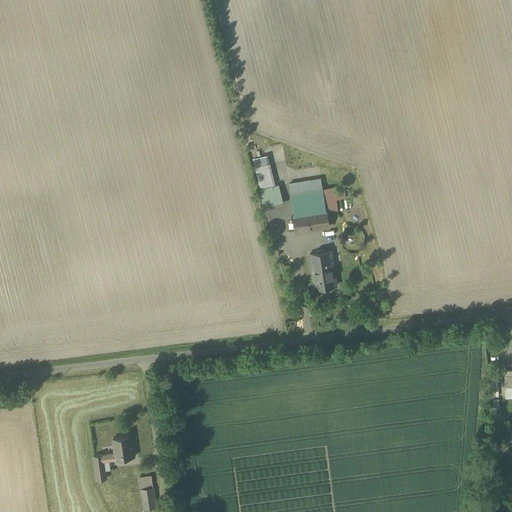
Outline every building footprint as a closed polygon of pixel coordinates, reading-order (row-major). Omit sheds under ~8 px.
[(283,202),(279,186),(261,191),(265,207),(283,202)] [(325,202),(293,207),(295,218),(289,220),(291,232),(329,226),(325,202)] [(331,251),(311,254),(316,289),(336,286),(331,251)] [(115,453),(103,454),(104,461),(134,457),(133,449),(132,448),(130,435),(113,438),(115,453)] [(107,479),(104,461),(103,454),(102,448),(96,449),(97,455),(93,455),(97,480),(107,479)] [(153,476),(139,478),(142,509),(156,507),(153,476)]
